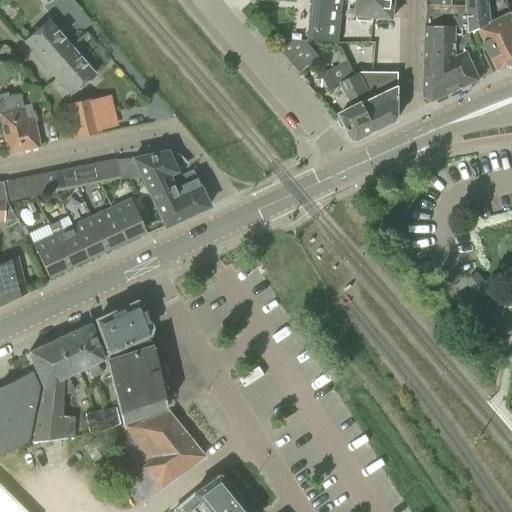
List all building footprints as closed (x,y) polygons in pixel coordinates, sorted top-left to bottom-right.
[(311,0),(308,40),(339,43),(343,0),(311,0)] [(343,0),(359,2),(357,21),(372,23),(373,17),(393,19),(393,16),(396,14),(397,7),(395,4),(395,0),(343,0)] [(468,0),(469,6),(468,6),(470,51),(476,48),(471,38),(470,32),(479,28),(499,71),(511,64),(511,12),(506,0),(468,0)] [(468,6),(427,5),(427,10),(425,96),(433,102),(480,80),(467,52),(470,51),(468,6)] [(23,41),(47,69),(71,48),(48,20),(23,41)] [(281,51),(292,64),(311,48),(307,42),(292,41),(281,51)] [(71,48),(47,69),(70,96),(95,75),(71,48)] [(311,48),(292,64),(301,74),(320,58),(311,48)] [(348,78),(355,75),(347,61),(321,74),(329,90),(341,84),(353,108),(340,114),(341,115),(338,119),(342,127),(348,128),(353,138),(359,140),(378,130),(364,102),(361,104),(348,78)] [(355,75),(348,78),(361,104),(364,102),(378,130),(396,121),(400,116),(399,115),(400,86),(399,86),(399,73),(364,71),(360,73),(355,75)] [(0,118),(8,154),(40,146),(30,105),(23,106),(20,96),(9,99),(8,93),(0,95),(0,118)] [(96,98),(67,105),(75,139),(104,132),(104,130),(96,99),(96,98)] [(172,182),(172,181),(168,174),(182,168),(176,156),(170,159),(167,152),(133,159),(150,197),(152,197),(166,227),(188,217),(174,189),(175,188),(172,182)] [(116,159),(96,163),(100,181),(120,177),(116,159)] [(96,163),(74,168),(78,185),(100,181),(96,163)] [(74,168),(54,172),(57,190),(78,185),(74,168)] [(177,179),(172,181),(172,182),(175,188),(174,189),(188,217),(209,207),(192,171),(176,178),(177,179)] [(54,172),(32,176),(35,194),(57,190),(54,172)] [(35,194),(32,176),(7,181),(11,199),(35,194)] [(132,200),(112,209),(127,241),(146,232),(132,200)] [(112,209),(92,218),(107,250),(127,241),(112,209)] [(92,218),(74,227),(89,258),(107,250),(92,218)] [(58,222),(49,226),(69,267),(89,258),(74,227),(62,232),(58,222)] [(69,267),(49,226),(48,226),(53,236),(34,245),(48,277),(69,267)] [(16,258),(0,264),(0,279),(1,282),(0,282),(0,285),(0,287),(0,286),(0,303),(25,293),(23,288),(16,258)] [(467,283),(482,300),(492,291),(477,274),(467,283)] [(141,305),(136,303),(95,321),(109,352),(148,335),(151,328),(141,305)] [(89,325),(68,334),(84,369),(88,367),(92,378),(101,374),(96,363),(104,360),(89,325)] [(68,334),(48,344),(64,378),(68,376),(84,369),(68,334)] [(64,378),(48,344),(28,353),(43,387),(32,442),(74,437),(75,417),(63,416),(63,397),(64,378)] [(106,361),(122,424),(125,428),(137,423),(134,420),(166,408),(153,346),(106,361)] [(0,455),(28,443),(40,387),(33,372),(0,387),(0,455)] [(85,414),(89,434),(107,431),(120,423),(115,408),(85,414)] [(125,428),(122,424),(106,435),(118,452),(133,477),(130,479),(145,498),(158,488),(159,489),(204,457),(167,412),(137,423),(125,428)] [(194,495),(175,511),(249,511),(219,475),(217,475),(193,494),(194,495)] [(10,511),(0,501),(0,511),(10,511)]
